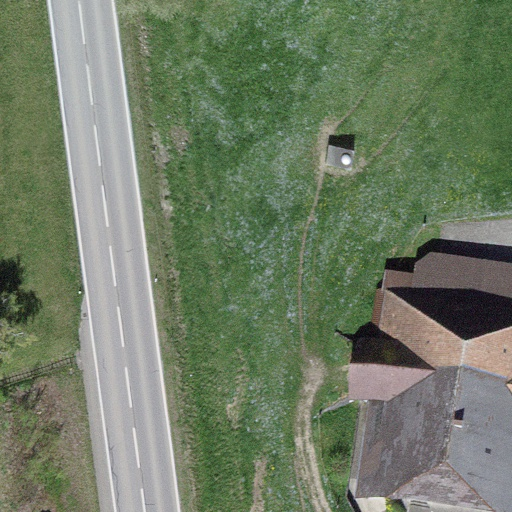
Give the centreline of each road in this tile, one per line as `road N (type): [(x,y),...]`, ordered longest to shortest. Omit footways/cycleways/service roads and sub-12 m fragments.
road 1 (tertiary): [(79,0),(145,511)]
road 2 (track): [(0,398),(119,332)]
